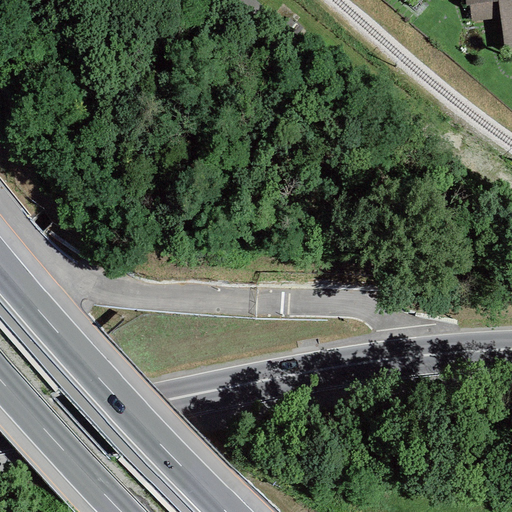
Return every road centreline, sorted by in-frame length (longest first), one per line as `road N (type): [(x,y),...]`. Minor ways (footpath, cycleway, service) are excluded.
road 1 (secondary): [(511,359),(0,432)]
road 2 (motorway): [(224,511),(0,266)]
road 3 (motorway): [(0,378),(122,511)]
